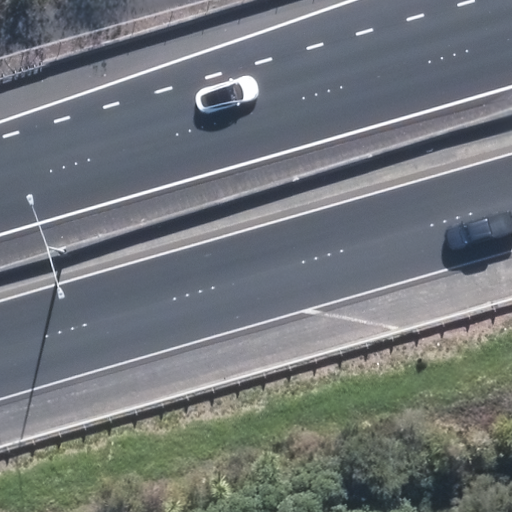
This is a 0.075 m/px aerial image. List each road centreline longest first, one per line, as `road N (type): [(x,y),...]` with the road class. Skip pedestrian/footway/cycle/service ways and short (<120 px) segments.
road 1 (motorway): [(0,188),(511,37)]
road 2 (motorway): [(511,206),(0,357)]
